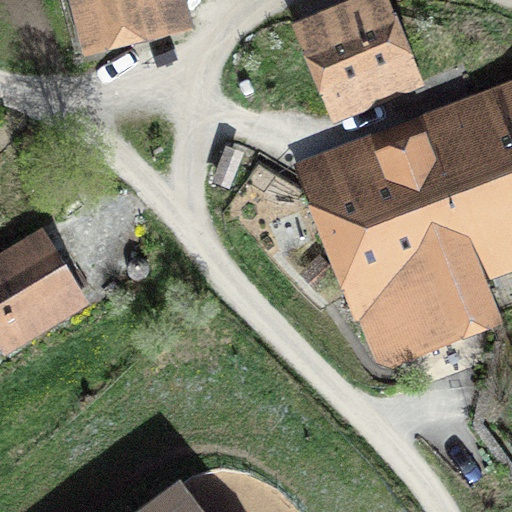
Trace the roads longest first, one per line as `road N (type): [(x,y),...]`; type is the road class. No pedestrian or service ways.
road 1 (residential): [(0,85),(57,102),(142,171),(440,511)]
road 2 (track): [(196,231),(197,146),(254,16),(289,0)]
